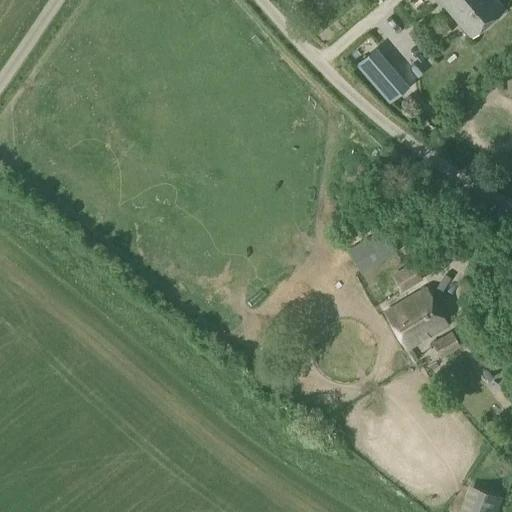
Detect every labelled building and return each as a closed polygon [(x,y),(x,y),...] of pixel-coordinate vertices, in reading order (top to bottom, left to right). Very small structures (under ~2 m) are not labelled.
[(437,0),(470,38),(504,9),(496,0),(437,0)] [(425,30),(436,43),(450,31),(440,18),(425,30)] [(388,71),(380,62),(372,53),(357,65),(374,84),(388,71)] [(340,239),(360,273),(395,252),(375,218),(340,239)] [(393,276),(400,290),(420,279),(413,266),(393,276)] [(385,313),(406,349),(447,325),(426,289),(385,313)] [(432,342),(440,359),(461,347),(452,331),(432,342)] [(500,511),(508,493),(485,485),(474,511),(500,511)]
